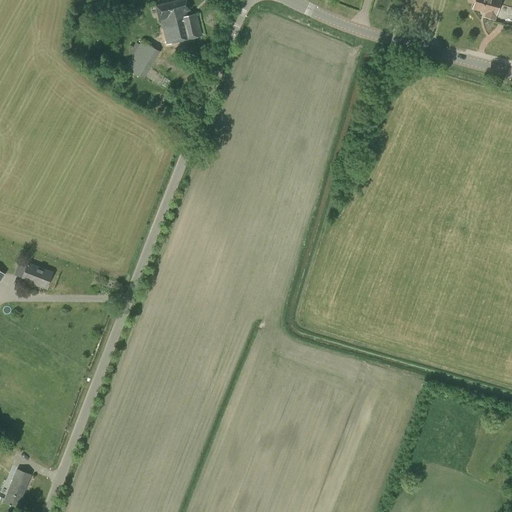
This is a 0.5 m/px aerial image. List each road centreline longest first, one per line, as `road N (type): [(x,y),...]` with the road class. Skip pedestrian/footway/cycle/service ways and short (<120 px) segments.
road 1 (unclassified): [(45,511),(251,0)]
road 2 (secondary): [(511,74),(372,36),(284,0)]
